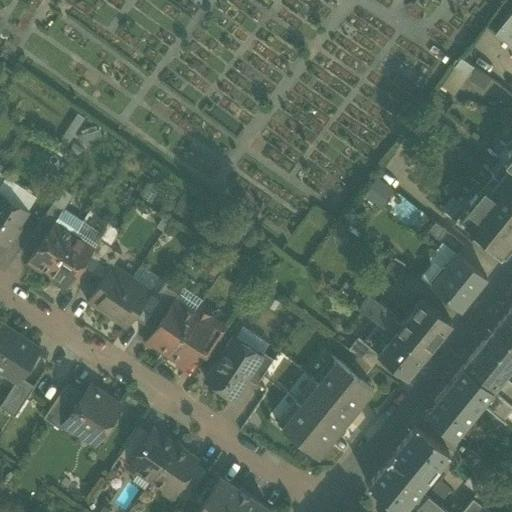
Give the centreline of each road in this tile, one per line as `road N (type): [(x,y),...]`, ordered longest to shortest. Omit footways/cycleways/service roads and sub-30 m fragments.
road 1 (residential): [(326,504),(0,288)]
road 2 (residential): [(511,275),(326,504)]
